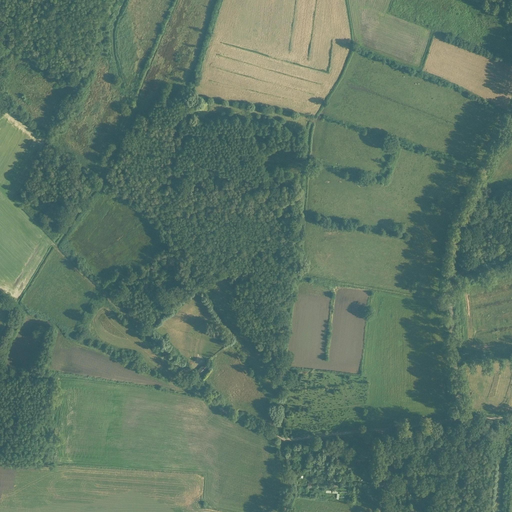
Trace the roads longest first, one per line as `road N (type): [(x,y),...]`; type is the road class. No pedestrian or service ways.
road 1 (track): [(381,431),(281,438),(225,411),(55,244)]
road 2 (unclassified): [(455,418),(453,230),(511,108)]
road 3 (unclassified): [(381,511),(381,431),(455,418)]
road 4 (track): [(284,511),(289,492),(279,427),(289,370)]
